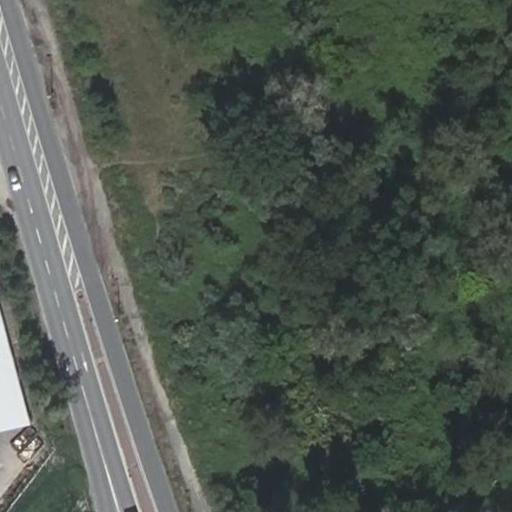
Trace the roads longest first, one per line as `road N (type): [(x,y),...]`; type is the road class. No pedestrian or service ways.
road 1 (unclassified): [(171,511),(10,0)]
road 2 (unclassified): [(59,297),(129,511)]
road 3 (motorway): [(59,297),(107,511)]
road 4 (unclassified): [(0,94),(59,297)]
